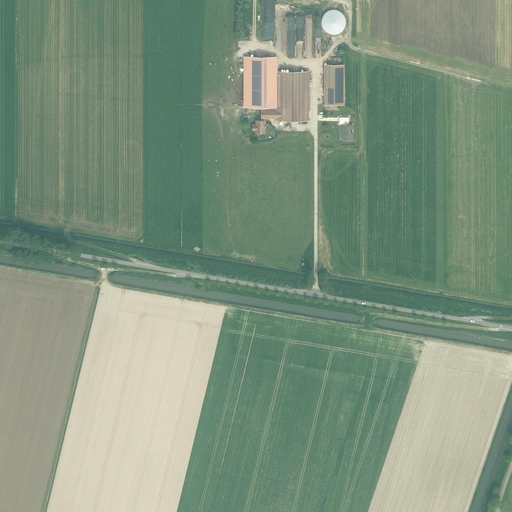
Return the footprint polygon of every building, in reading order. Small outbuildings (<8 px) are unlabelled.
[(274,38),(275,13),(277,13),(277,8),(275,8),(275,0),(266,0),(265,38),(274,38)] [(289,53),(295,53),(296,26),(289,26),(289,19),(284,18),(284,27),(278,27),(278,36),(284,36),(284,42),(289,42),(289,53)] [(277,56),(243,56),(243,107),(262,107),(262,109),(261,109),(261,118),(262,118),(262,120),(256,120),(256,125),(253,125),(253,130),(256,130),(256,132),(260,132),(260,133),(265,133),(265,120),(264,120),(264,118),(276,118),(276,120),(309,120),(309,71),(277,71),(277,56)] [(324,104),(344,105),(344,64),(324,64),(324,104)] [(344,112),(335,112),(335,118),(339,118),(339,130),(345,130),(345,126),(347,126),(347,120),(344,120),(344,112)]
